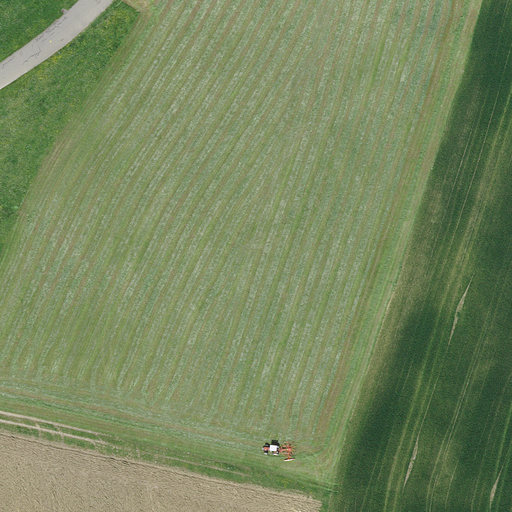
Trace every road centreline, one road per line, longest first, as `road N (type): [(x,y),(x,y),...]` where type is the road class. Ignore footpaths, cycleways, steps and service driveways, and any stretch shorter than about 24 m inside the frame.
road 1 (track): [(319,488),(0,422)]
road 2 (unclassified): [(102,0),(0,81)]
